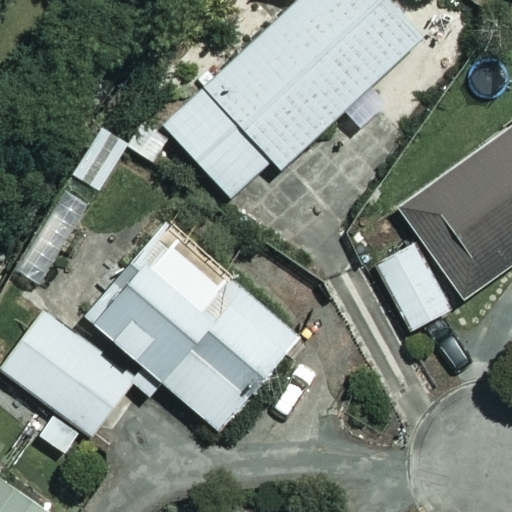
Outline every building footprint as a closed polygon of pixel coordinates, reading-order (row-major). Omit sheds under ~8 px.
[(415,41),(377,0),(285,0),(156,119),(224,194),(261,160),(271,170),(332,114),(349,133),(371,113),(355,96),(415,41)] [(124,145),(96,127),(66,171),(94,190),(124,145)] [(511,133),(393,207),(410,234),(362,264),(403,329),(511,261),(511,133)] [(133,381),(129,386),(141,395),(150,384),(210,431),(239,393),(248,400),(266,378),(256,370),(292,324),(155,217),(76,319),(128,359),(120,370),(133,381)] [(129,386),(133,381),(120,370),(44,313),(0,370),(0,372),(52,412),(35,434),(55,450),(72,427),(88,439),(129,386)] [(46,511),(0,479),(0,511),(46,511)]
